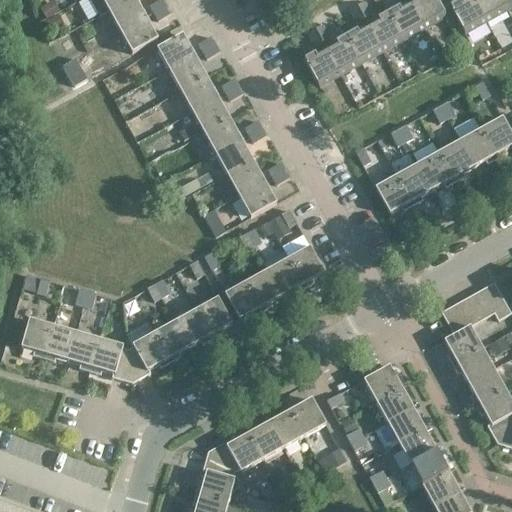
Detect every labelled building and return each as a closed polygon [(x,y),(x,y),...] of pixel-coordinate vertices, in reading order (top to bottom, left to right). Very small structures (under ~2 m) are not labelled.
[(132,0),(89,0),(100,18),(108,13),(132,0)] [(146,20),(134,0),(132,0),(108,13),(119,35),(146,20)] [(417,0),(410,4),(424,30),(445,18),(435,0),(417,0)] [(464,35),(486,24),(472,0),(467,0),(461,4),(460,3),(449,8),(464,35)] [(472,0),(486,24),(507,12),(500,0),(472,0)] [(511,0),(500,0),(507,12),(511,9),(511,0)] [(167,9),(162,1),(149,8),(154,16),(167,9)] [(51,2),(39,9),(46,19),(57,11),(51,2)] [(372,17),(364,4),(357,8),(364,21),(372,17)] [(388,15),(389,16),(403,42),(424,30),(410,4),(399,10),(399,9),(388,15)] [(364,21),(357,8),(349,12),(356,26),(364,21)] [(171,16),(167,9),(154,16),(158,24),(171,16)] [(382,54),(403,42),(389,16),(388,15),(377,21),(378,22),(368,28),(382,54)] [(56,16),(43,23),(49,34),(62,27),(56,16)] [(157,42),(146,20),(119,35),(131,56),(157,42)] [(330,41),(322,27),(315,32),(322,45),(330,41)] [(357,32),(346,38),(361,65),(382,54),(368,28),(357,33),(357,32)] [(322,45),(315,32),(307,36),(314,49),(322,45)] [(194,59),(182,37),(156,51),(168,73),(194,59)] [(340,77),(361,65),(346,38),(335,44),(336,45),(325,51),(340,77)] [(215,47),(211,40),(198,47),(202,54),(215,47)] [(219,55),(215,47),(202,54),(206,62),(219,55)] [(318,89),(340,77),(325,51),(315,57),(314,56),(303,62),(318,89)] [(206,80),(194,59),(168,73),(180,94),(206,80)] [(217,101),(206,80),(180,94),(192,115),(217,101)] [(238,89),(234,81),(221,89),(225,96),(238,89)] [(482,85),(475,90),(482,103),(490,98),(482,85)] [(243,96),(238,89),(225,96),(229,104),(243,96)] [(229,122),(217,101),(192,115),(198,127),(201,133),(203,136),(229,122)] [(455,118),(447,105),(440,109),(447,122),(455,118)] [(447,122),(440,109),(432,113),(440,126),(447,122)] [(511,138),(502,121),(481,132),(497,162),(507,157),(505,153),(511,149),(511,138)] [(241,143),(229,122),(203,136),(215,157),(241,143)] [(262,131),(257,124),(245,131),(249,138),(262,131)] [(192,127),(179,134),(183,143),(201,133),(198,127),(193,129),(192,127)] [(413,141),(405,128),(398,132),(405,145),(413,141)] [(266,139),(262,131),(249,138),(253,146),(266,139)] [(405,145),(398,132),(390,137),(397,149),(405,145)] [(497,162),(481,132),(460,144),(474,170),(485,164),(487,168),(497,162)] [(252,164),(241,143),(215,157),(227,178),(252,164)] [(474,170),(460,144),(438,156),(455,186),(465,180),(463,177),(474,170)] [(370,164),(363,152),(355,156),(363,169),(370,164)] [(455,186),(438,156),(417,168),(432,194),(443,188),(445,191),(455,186)] [(264,185),(252,164),(227,178),(238,199),(264,185)] [(285,173),(281,166),(268,173),(272,181),(285,173)] [(432,194),(417,168),(396,180),(413,209),(423,203),(421,200),(432,194)] [(289,181),(285,173),(272,181),(276,188),(289,181)] [(413,209),(396,180),(375,191),(389,217),(401,211),(403,214),(413,209)] [(194,182),(179,190),(183,199),(199,190),(194,182)] [(276,206),(264,185),(238,199),(250,221),(276,206)] [(296,226),(289,213),(281,218),(288,230),(296,226)] [(219,215),(207,221),(213,232),(225,226),(219,215)] [(281,219),(268,226),(278,243),(290,236),(281,219)] [(261,246),(253,233),(247,237),(254,250),(261,246)] [(254,250),(247,237),(239,241),(246,254),(254,250)] [(324,276),(310,250),(288,262),(304,291),(314,286),(312,283),(324,276)] [(219,269),(212,256),(204,260),(211,273),(219,269)] [(304,291),(288,262),(267,274),(281,299),(293,293),(295,297),(304,291)] [(197,264),(189,268),(196,281),(204,277),(197,264)] [(281,299),(267,274),(246,286),(262,315),(272,310),(270,306),(281,299)] [(49,284),(40,282),(36,296),(45,298),(49,284)] [(169,296),(162,283),(154,287),(162,300),(169,296)] [(262,315),(246,286),(224,297),(239,323),(251,317),(252,321),(262,315)] [(507,309),(494,286),(483,292),(496,315),(507,309)] [(162,300),(154,287),(147,292),(154,305),(162,300)] [(496,315),(483,292),(473,298),(486,321),(494,317),(494,316),(496,315)] [(87,295),(79,293),(75,307),(83,309),(87,295)] [(95,297),(87,295),(83,309),(91,312),(95,297)] [(486,321),(473,298),(462,304),(475,327),(486,321)] [(232,327),(217,301),(196,313),(212,342),(222,337),(220,333),(232,327)] [(475,327),(462,304),(452,309),(464,332),(469,329),(470,330),(475,327)] [(464,332),(452,309),(441,315),(454,338),(464,332)] [(511,317),(507,309),(496,315),(494,316),(494,317),(498,324),(511,317)] [(212,342),(196,313),(175,325),(189,350),(200,344),(202,348),(212,342)] [(32,359),(43,362),(52,329),(29,322),(20,351),(33,355),(32,359)] [(189,350),(175,325),(154,336),(170,365),(180,360),(178,357),(189,350)] [(75,336),(52,329),(43,362),(54,365),(55,361),(67,364),(75,336)] [(469,329),(464,332),(454,338),(444,344),(450,356),(446,358),(452,368),(481,351),(470,330),(469,329)] [(511,335),(488,349),(494,359),(509,350),(508,348),(511,345),(511,335)] [(99,342),(75,336),(67,364),(80,368),(78,372),(89,375),(99,342)] [(170,365),(154,336),(143,342),(132,348),(133,350),(128,353),(131,387),(150,376),(148,373),(158,367),(160,371),(170,365)] [(123,349),(99,342),(89,375),(100,378),(101,374),(112,377),(111,383),(129,388),(131,387),(128,353),(122,352),(123,349)] [(493,372),(481,351),(452,368),(457,377),(461,375),(467,387),(493,372)] [(400,391),(389,369),(363,383),(375,405),(400,391)] [(505,393),(493,372),(467,387),(473,398),(470,400),(475,409),(505,393)] [(412,412),(400,391),(375,405),(387,426),(412,412)] [(511,405),(505,393),(475,409),(480,419),(484,417),(490,428),(487,429),(497,447),(511,428),(511,405)] [(343,405),(339,397),(326,404),(330,412),(343,405)] [(325,428),(311,402),(290,414),(304,440),(325,428)] [(344,411),(337,414),(340,422),(348,418),(344,411)] [(424,433),(412,412),(387,426),(398,447),(424,433)] [(304,440),(290,414),(269,426),(283,451),(304,440)] [(351,419),(339,426),(346,439),(358,432),(351,419)] [(283,451),(269,426),(248,437),(262,463),(283,451)] [(511,428),(497,447),(511,451),(511,428)] [(346,439),(345,439),(350,447),(363,439),(358,432),(346,439)] [(435,454),(424,433),(398,447),(410,468),(435,454)] [(262,463),(248,437),(228,448),(226,445),(207,455),(234,476),(239,473),(240,475),(262,463)] [(367,447),(363,439),(350,447),(354,454),(367,447)] [(346,465),(339,452),(331,456),(338,469),(346,465)] [(447,475),(435,454),(410,468),(422,489),(447,475)] [(234,476),(207,455),(201,475),(205,476),(202,488),(198,486),(195,497),(227,506),(234,482),(232,482),(234,476)] [(304,471),(296,476),(303,488),(311,484),(304,471)] [(382,474),(369,481),(373,489),(386,481),(382,474)] [(459,496),(447,475),(422,489),(413,494),(422,511),(429,511),(433,510),(459,496)] [(303,488),(296,476),(289,480),(296,493),(303,488)] [(390,489),(386,481),(373,489),(377,496),(390,489)] [(468,511),(459,496),(433,510),(434,511),(468,511)] [(225,511),(227,506),(195,497),(192,508),(196,509),(194,511),(225,511)] [(247,500),(244,511),(247,511),(268,511),(271,506),(247,500)]
